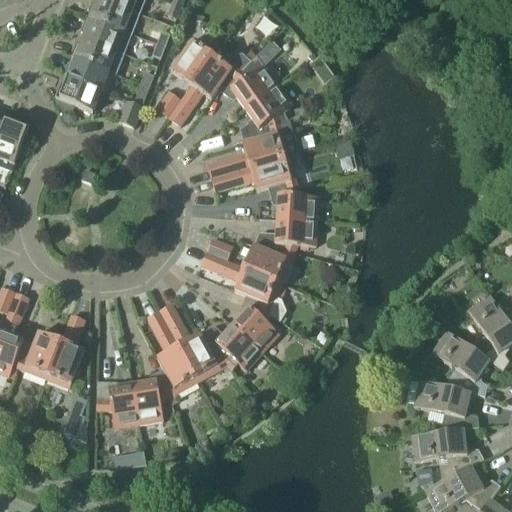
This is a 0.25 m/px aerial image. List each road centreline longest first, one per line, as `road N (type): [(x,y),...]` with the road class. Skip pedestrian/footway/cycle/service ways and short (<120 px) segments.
road 1 (residential): [(42,261),(66,279),(105,287),(130,281),(161,256),(174,227),(174,195),(140,148),(109,137),(64,144)]
road 2 (residential): [(64,144),(29,187),(26,227),(42,261)]
